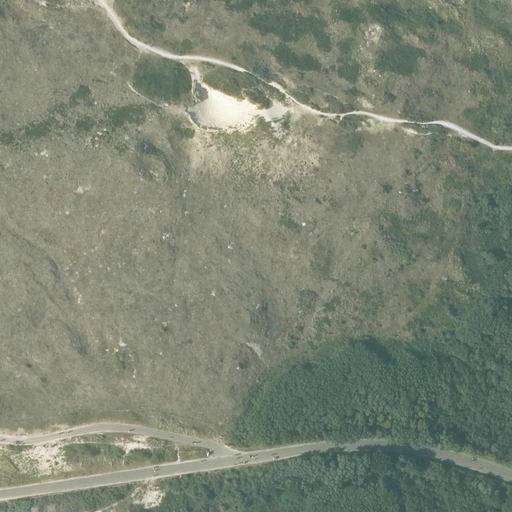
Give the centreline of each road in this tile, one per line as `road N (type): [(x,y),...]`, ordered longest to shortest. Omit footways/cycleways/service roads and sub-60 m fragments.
road 1 (unclassified): [(511,478),(375,445),(238,459)]
road 2 (unclassified): [(238,459),(113,426),(0,441)]
road 3 (unclassified): [(238,459),(0,495)]
